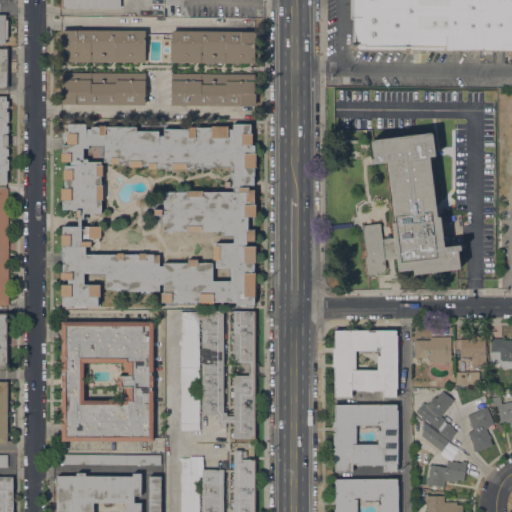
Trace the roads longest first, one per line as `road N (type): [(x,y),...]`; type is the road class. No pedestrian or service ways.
road 1 (residential): [(36,511),(33,0)]
road 2 (residential): [(511,307),(292,307)]
road 3 (primary): [(292,511),(292,307)]
road 4 (primary): [(294,198),(294,0)]
